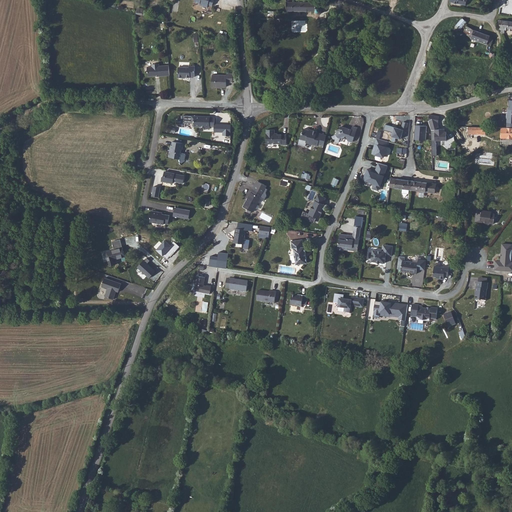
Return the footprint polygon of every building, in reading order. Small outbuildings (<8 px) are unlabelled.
[(287,11),(301,11),(301,2),(286,2),(287,11)] [(301,2),(301,11),(316,11),(316,13),(316,14),(317,14),(318,15),(319,14),(320,14),(321,13),(322,11),(322,10),(321,9),(321,8),(320,7),(319,7),(317,6),(317,2),(301,2)] [(491,45),(494,37),(474,30),(467,26),(468,25),(466,23),(467,22),(462,18),(453,29),(451,32),(454,34),(457,31),(457,32),(460,29),(463,27),(466,29),(464,31),(464,32),(471,38),(487,44),(491,45)] [(511,21),(499,20),(500,29),(501,34),(505,34),(505,29),(511,30),(511,21)] [(158,76),(170,75),(169,65),(159,66),(159,64),(152,64),(152,67),(147,67),(148,76),(158,75),(158,76)] [(190,77),(195,77),(195,66),(189,66),(189,67),(179,67),(178,73),(177,78),(183,78),(183,77),(190,78),(190,77)] [(227,82),(233,82),(233,74),(227,74),(226,75),(212,75),(212,87),(220,88),(220,87),(226,87),(227,82)] [(440,116),(430,115),(429,121),(432,130),(436,130),(440,129),(439,121),(440,116)] [(194,126),(201,127),(201,125),(205,125),(205,127),(205,129),(210,129),(210,126),(214,126),(215,117),(210,117),(210,116),(192,116),(192,121),(194,121),(194,126)] [(392,137),(402,140),(404,131),(406,131),(409,124),(403,122),(401,129),(385,124),(384,130),(393,133),(392,137)] [(427,126),(415,125),(414,139),(426,140),(427,126)] [(353,142),(357,128),(353,126),(352,130),(341,126),(340,131),(337,132),(336,134),(332,136),(334,141),(339,143),(340,138),(343,137),(349,139),(348,141),(353,142)] [(511,127),(507,127),(501,127),(501,138),(511,138),(511,127)] [(312,131),(309,130),(304,129),(302,134),(301,135),(298,144),(305,146),(306,143),(318,146),(318,145),(321,134),(317,133),(317,131),(312,130),(312,131)] [(440,129),(436,130),(436,141),(432,142),(432,155),(438,155),(437,142),(448,141),(447,129),(440,129)] [(275,134),(275,133),(275,130),(266,130),(266,144),(281,144),(281,145),(286,145),(286,135),(278,135),(275,134)] [(326,135),(321,134),(318,145),(324,146),(326,135)] [(376,138),(372,154),(385,158),(390,142),(376,138)] [(183,143),(173,141),(171,151),(170,150),(168,157),(180,159),(182,145),(183,143)] [(407,154),(407,148),(404,148),(397,148),(397,157),(400,157),(400,153),(407,154)] [(379,191),(388,166),(378,163),(375,171),(367,169),(363,181),(374,185),(372,189),(379,191)] [(173,181),(183,183),(184,175),(175,174),(175,173),(165,172),(164,176),(163,177),(162,181),(173,183),(173,181)] [(436,184),(391,178),(390,188),(435,193),(435,192),(437,193),(437,191),(438,191),(439,190),(439,189),(439,188),(439,187),(438,187),(437,187),(436,187),(436,184)] [(267,186),(259,182),(255,190),(253,189),(243,207),(248,209),(247,212),(250,213),(252,211),(253,212),(261,197),(265,200),(267,196),(266,193),(268,189),(265,188),(267,186)] [(154,186),(152,196),(159,197),(161,187),(154,186)] [(308,199),(312,201),(316,192),(312,190),(308,199)] [(319,219),(325,205),(323,204),(326,198),(318,194),(309,214),(319,219)] [(190,210),(175,207),(173,216),(189,219),(190,210)] [(490,223),(494,224),(495,214),(488,213),(488,211),(477,210),(475,221),(484,222),(486,224),(488,225),(490,223)] [(162,213),(152,211),(150,222),(164,224),(164,223),(168,224),(170,215),(162,214),(162,213)] [(407,224),(400,223),(399,230),(406,231),(407,224)] [(270,227),(260,226),(259,234),(269,235),(270,232),(270,227)] [(245,238),(246,230),(236,228),(234,242),(244,244),(243,248),(247,249),(249,248),(250,240),(246,239),(245,238)] [(357,239),(359,240),(360,232),(354,231),(353,236),(340,234),(338,250),(344,251),(344,249),(344,246),(356,248),(357,239)] [(303,247),(302,239),(292,241),(293,248),(294,248),(296,264),(307,263),(305,246),(303,247)] [(358,251),(359,240),(357,239),(356,248),(344,246),(344,249),(358,251)] [(495,270),(511,270),(511,262),(511,245),(511,244),(502,244),(501,254),(502,254),(502,256),(501,256),(501,261),(496,261),(495,270)] [(386,252),(386,255),(391,256),(393,246),(383,245),(383,246),(388,247),(388,252),(386,252)] [(388,247),(383,246),(383,251),(373,250),(371,261),(385,263),(386,255),(386,252),(388,252),(388,247)] [(125,257),(123,248),(106,252),(109,264),(110,265),(111,265),(112,265),(113,264),(114,264),(114,262),(113,260),(125,257)] [(401,269),(401,271),(412,273),(417,274),(417,269),(425,270),(426,260),(418,259),(418,263),(404,261),(405,257),(400,256),(399,257),(397,269),(401,269)] [(144,260),(137,267),(149,278),(156,272),(144,260)] [(433,276),(436,277),(439,277),(438,278),(444,279),(444,276),(448,276),(449,266),(445,265),(445,267),(434,266),(433,276)] [(207,287),(205,286),(204,285),(205,277),(197,276),(194,289),(196,291),(210,294),(211,286),(207,285),(207,287)] [(121,284),(105,278),(102,286),(108,288),(105,296),(114,299),(116,293),(115,293),(116,291),(118,292),(121,284)] [(229,289),(246,292),(248,281),(235,279),(231,278),(231,279),(229,289)] [(487,283),(485,283),(477,283),(476,283),(476,286),(474,286),(474,293),(475,293),(474,300),(478,301),(479,300),(484,300),(485,290),(486,290),(487,283)] [(257,301),(275,303),(276,291),(271,291),(271,292),(258,290),(257,301)] [(290,305),(302,307),(302,305),(306,305),(308,296),(298,294),(298,296),(292,295),(290,305)] [(363,308),(364,299),(352,297),(351,301),(344,299),(345,296),(335,294),(334,303),(339,304),(339,312),(351,313),(352,306),(363,308)] [(375,308),(373,317),(380,319),(381,316),(399,318),(399,321),(406,322),(408,305),(382,301),(380,309),(375,308)] [(423,305),(413,304),(411,317),(421,318),(420,320),(426,321),(426,318),(436,320),(438,308),(431,307),(431,308),(423,307),(423,305)] [(445,313),(448,326),(456,324),(452,311),(445,313)]
